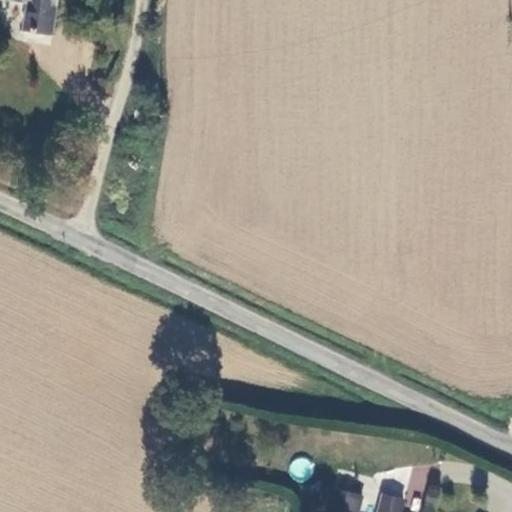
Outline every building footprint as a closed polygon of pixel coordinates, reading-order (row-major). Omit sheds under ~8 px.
[(42,32),(65,33),(65,30),(71,30),(72,0),(23,0),(23,2),(44,3),(42,32)] [(149,121),(153,117),(154,110),(150,105),(144,103),(138,106),(135,112),(137,118),(142,122),(149,121)] [(309,480),(314,460),(294,455),(289,475),(309,480)] [(326,511),(357,511),(361,499),(332,491),(326,511)] [(377,511),(399,511),(402,503),(402,502),(382,497),(377,511)]
